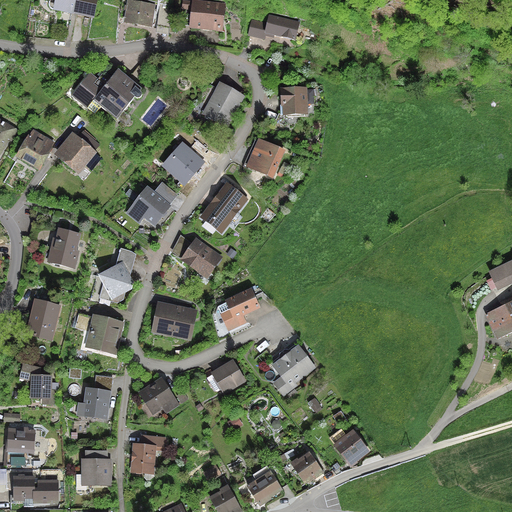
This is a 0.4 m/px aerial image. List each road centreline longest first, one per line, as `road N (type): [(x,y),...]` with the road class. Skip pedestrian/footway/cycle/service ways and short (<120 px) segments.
road 1 (residential): [(0,43),(67,51),(171,46),(226,57),(258,80),(254,112),(157,258),(132,349)]
road 2 (residential): [(132,349),(145,361),(181,367),(272,324)]
road 3 (residential): [(132,349),(120,477)]
